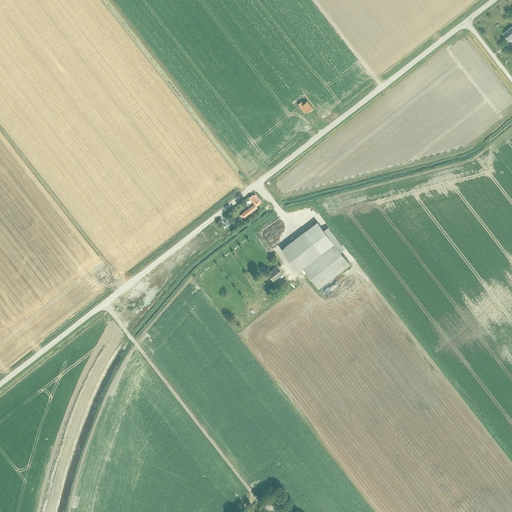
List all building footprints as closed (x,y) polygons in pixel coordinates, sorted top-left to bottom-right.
[(511,26),(503,34),(509,41),(511,38),(511,26)] [(308,113),(313,109),(307,101),(304,104),(302,102),(298,105),(305,113),(307,111),(308,113)] [(260,200),(255,194),(254,196),(253,195),(249,198),(254,205),(255,205),(256,206),(258,204),(257,203),(260,200)] [(249,208),(241,214),(244,217),(252,211),(249,208)] [(322,254),(304,269),(319,288),(350,264),(318,223),(305,232),(322,254)] [(322,254),(305,232),(282,250),(300,272),(304,269),(322,254)] [(277,267),(267,274),(273,281),(282,274),(277,267)]
